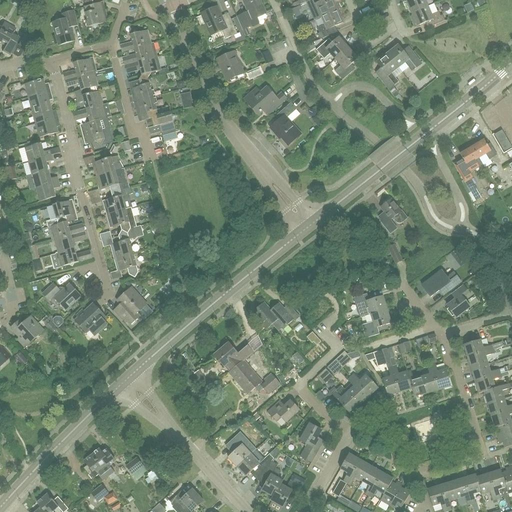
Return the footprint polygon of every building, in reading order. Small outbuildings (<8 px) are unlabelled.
[(243,0),(248,12),(243,15),(242,14),(237,17),(243,31),(249,28),(248,28),(259,23),(257,17),(266,14),(259,0),(243,0)] [(319,0),(312,0),(306,3),(311,14),(319,10),(322,18),(338,11),(333,0),(327,0),(320,3),(319,0)] [(425,0),(408,0),(407,1),(413,14),(428,7),(425,0)] [(109,22),(105,8),(104,2),(84,8),(90,27),(109,22)] [(439,11),(438,11),(435,6),(433,5),(428,7),(413,14),(418,26),(430,21),(432,27),(446,21),(443,15),(441,16),(439,11)] [(226,39),(238,34),(231,19),(224,22),(218,8),(202,15),(211,34),(221,30),(226,39)] [(343,24),(338,11),(322,18),(325,25),(317,28),(320,34),(318,35),(320,40),(334,34),(332,29),(343,24)] [(71,28),(78,26),(74,12),(63,15),(65,22),(53,25),(59,44),(74,40),(71,28)] [(0,28),(0,43),(5,47),(2,52),(9,56),(19,39),(12,35),(16,29),(4,22),(0,28)] [(123,52),(135,49),(152,44),(148,30),(131,35),(133,42),(121,46),(123,52)] [(25,35),(19,45),(24,49),(30,38),(25,35)] [(336,60),(349,49),(340,38),(330,47),(326,42),(316,50),(324,60),(331,54),(336,60)] [(154,43),(152,44),(135,49),(136,54),(123,58),(125,66),(158,57),(154,43)] [(399,45),(388,54),(399,68),(406,63),(412,72),(422,64),(413,52),(407,56),(399,45)] [(358,59),(349,49),(336,60),(341,66),(335,71),(343,81),(352,72),(348,68),(358,59)] [(228,80),(243,74),(234,53),(219,59),(228,80)] [(393,74),(399,68),(388,54),(377,63),(385,73),(379,78),(389,90),(389,91),(394,98),(400,95),(393,87),(399,82),(393,74)] [(161,70),(158,57),(125,66),(127,74),(141,70),(142,75),(148,79),(152,73),(157,71),(158,74),(162,73),(161,70)] [(93,58),(82,62),(77,58),(75,64),(74,64),(76,71),(64,74),(66,80),(95,72),(95,73),(97,72),(93,58)] [(249,81),(264,74),(261,67),(246,73),(249,81)] [(98,86),(95,73),(95,72),(66,80),(67,87),(80,83),(82,90),(88,88),(88,89),(98,86)] [(154,97),(148,79),(142,75),(139,81),(141,86),(131,89),(135,103),(154,97)] [(25,84),(29,98),(50,91),(48,84),(45,84),(43,79),(25,84)] [(89,94),(88,89),(88,88),(82,90),(76,92),(79,103),(85,101),(87,110),(103,105),(100,91),(89,94)] [(273,110),(287,98),(282,93),(276,98),(267,88),(258,97),(254,92),(245,99),(259,115),(269,105),(273,110)] [(53,99),(50,91),(29,98),(32,111),(51,106),(49,100),(53,99)] [(157,110),(154,97),(135,103),(138,116),(148,113),(150,119),(159,116),(170,113),(169,107),(157,110)] [(181,100),(182,107),(191,106),(190,98),(181,100)] [(108,104),(103,105),(87,110),(74,113),(76,119),(89,116),(91,122),(91,123),(100,120),(100,121),(108,118),(112,117),(108,104)] [(287,118),(296,110),(291,104),(276,117),(280,121),(271,129),(277,136),(279,134),(289,145),(301,134),(287,118)] [(52,111),(51,106),(32,111),(36,124),(58,118),(56,110),(52,111)] [(176,131),(173,121),(175,118),(172,116),(171,113),(170,113),(159,116),(150,119),(146,120),(148,129),(159,126),(164,142),(178,138),(176,131)] [(60,126),(58,118),(36,124),(40,137),(58,132),(57,126),(60,126)] [(108,118),(100,121),(100,120),(91,123),(91,122),(81,125),(84,139),(95,136),(97,142),(102,145),(113,142),(110,131),(111,129),(108,118)] [(494,135),(504,152),(511,147),(502,131),(494,135)] [(484,140),(472,147),(482,164),(485,168),(492,164),(489,160),(497,156),(493,149),(491,151),(484,140)] [(60,148),(50,150),(44,152),(41,144),(25,148),(29,162),(51,155),(61,153),(60,148)] [(460,154),(463,159),(455,164),(465,180),(470,177),(468,173),(482,164),(472,147),(460,154)] [(23,148),(17,149),(19,163),(25,162),(23,148)] [(53,161),(51,155),(29,162),(32,175),(49,170),(47,162),(53,161)] [(122,168),(119,162),(118,156),(96,162),(94,156),(84,159),(86,166),(93,164),(97,177),(116,171),(122,170),(121,168),(122,168)] [(51,178),(49,170),(32,175),(36,188),(59,182),(57,177),(51,178)] [(119,184),(116,171),(97,177),(100,190),(110,187),(112,193),(129,188),(127,182),(119,184)] [(27,190),(33,188),(29,175),(23,177),(27,190)] [(465,180),(464,181),(471,193),(477,189),(470,177),(465,180)] [(60,187),(59,182),(36,188),(40,202),(56,197),(54,189),(60,187)] [(126,209),(123,196),(131,195),(129,188),(112,193),(113,198),(103,201),(107,215),(126,209)] [(97,189),(87,191),(89,205),(99,203),(97,189)] [(391,221),(391,220),(393,218),(395,221),(396,221),(397,222),(399,223),(401,222),(402,222),(403,222),(408,218),(402,211),(401,212),(391,199),(381,207),(385,212),(384,212),(378,217),(381,220),(380,220),(387,230),(391,227),(390,227),(391,226),(392,224),(392,222),(391,221)] [(47,222),(42,223),(43,228),(49,227),(49,228),(78,220),(76,214),(72,200),(61,204),(58,201),(55,205),(53,205),(57,219),(47,222)] [(137,227),(131,208),(126,209),(107,215),(111,228),(121,225),(122,231),(128,234),(132,228),(137,227)] [(83,224),(69,227),(68,223),(78,220),(49,228),(53,241),(55,240),(85,232),(83,224)] [(115,258),(133,253),(128,234),(122,231),(119,237),(121,242),(111,245),(115,258)] [(75,249),(73,244),(88,240),(85,232),(55,240),(58,253),(56,254),(75,249)] [(403,261),(395,245),(388,248),(396,265),(403,261)] [(90,250),(76,254),(75,249),(56,254),(60,268),(70,265),(72,266),(75,264),(84,261),(93,259),(90,250)] [(456,250),(451,254),(455,259),(460,256),(456,250)] [(135,278),(139,272),(133,253),(115,258),(118,272),(128,269),(130,275),(135,278)] [(437,275),(432,280),(423,286),(431,297),(444,287),(448,292),(461,282),(454,273),(442,281),(437,275)] [(66,310),(81,296),(70,285),(61,293),(54,284),(43,294),(49,300),(53,296),(66,310)] [(469,293),(467,290),(469,288),(466,284),(453,294),(456,299),(447,306),(456,318),(470,308),(463,298),(469,293)] [(136,314),(147,304),(132,288),(118,300),(121,304),(115,310),(124,320),(125,318),(131,324),(139,317),(136,314)] [(354,298),(356,305),(357,305),(361,318),(387,310),(383,297),(369,301),(367,294),(354,298)] [(278,318),(271,311),(272,310),(264,303),(252,314),(267,330),(272,325),(278,331),(275,328),(279,325),(275,320),(278,318)] [(95,335),(107,324),(103,320),(107,317),(94,304),(85,312),(84,310),(77,316),(79,318),(76,321),(86,333),(89,330),(95,335)] [(295,322),(300,317),(290,306),(285,311),(279,304),(272,310),(271,311),(278,318),(275,320),(279,325),(275,328),(278,331),(282,328),(283,330),(293,320),(295,322)] [(391,323),(387,310),(361,318),(371,315),(373,322),(362,325),(366,338),(380,334),(377,327),(391,323)] [(30,344),(44,331),(31,317),(23,324),(20,321),(11,328),(20,338),(18,340),(24,346),(29,342),(30,344)] [(426,348),(423,338),(416,340),(419,350),(426,348)] [(503,346),(502,342),(483,348),(481,340),(463,345),(467,358),(493,349),(498,348),(503,346)] [(408,342),(399,345),(402,354),(411,352),(408,342)] [(231,372),(254,352),(246,343),(235,351),(228,343),(214,355),(224,367),(226,366),(231,372)] [(412,389),(407,372),(400,375),(397,366),(396,366),(394,358),(395,357),(392,348),(387,349),(391,362),(393,367),(401,393),(412,390),(412,389)] [(488,365),(486,357),(500,352),(498,348),(493,349),(467,358),(471,370),(488,365)] [(391,362),(387,349),(373,353),(377,366),(391,362)] [(344,351),(335,360),(343,368),(352,359),(344,351)] [(15,358),(23,367),(29,362),(20,352),(15,358)] [(262,382),(244,361),(254,353),(254,352),(231,372),(229,373),(248,395),(255,388),(259,393),(263,389),(269,395),(281,385),(272,373),(264,380),(266,382),(263,384),(262,383),(262,382)] [(334,375),(343,368),(335,360),(327,367),(334,375)] [(438,372),(435,364),(431,365),(439,391),(451,387),(446,370),(438,372)] [(439,391),(431,365),(427,366),(430,375),(422,377),(427,394),(432,393),(439,391)] [(490,372),(488,365),(471,370),(475,382),(501,374),(500,370),(490,372)] [(401,393),(393,367),(389,369),(391,377),(383,380),(388,397),(401,393)] [(318,376),(325,384),(333,377),(326,369),(318,376)] [(502,378),(501,378),(511,374),(511,370),(501,374),(475,382),(479,394),(484,393),(484,392),(495,388),(493,381),(502,378)] [(427,394),(422,377),(414,380),(412,371),(407,372),(412,389),(412,390),(413,389),(415,398),(427,394)] [(354,374),(351,377),(369,397),(378,388),(366,375),(360,381),(354,374)] [(369,397),(351,377),(348,380),(351,384),(345,389),(348,393),(348,392),(360,406),(369,397)] [(502,391),(511,389),(510,389),(511,388),(511,383),(495,388),(484,392),(484,393),(488,404),(505,399),(502,391)] [(319,396),(326,390),(323,386),(316,392),(319,396)] [(360,406),(348,392),(348,393),(345,389),(341,386),(332,395),(350,414),(360,406)] [(491,416),(511,409),(511,405),(507,407),(505,399),(488,404),(491,416)] [(286,423),(300,411),(291,401),(283,409),(278,404),(269,413),(277,421),(281,417),(286,423)] [(509,415),(511,414),(511,409),(491,416),(495,428),(499,427),(511,423),(509,415)] [(511,422),(511,423),(499,427),(500,432),(496,433),(498,439),(511,434),(511,422)] [(324,441),(318,438),(322,431),(310,424),(300,441),(308,445),(301,457),(312,463),(324,441)] [(228,458),(237,468),(251,455),(242,445),(250,438),(244,432),(232,444),(237,450),(228,458)] [(511,446),(511,434),(498,439),(500,444),(503,443),(505,448),(511,446)] [(100,450),(92,456),(109,477),(113,473),(109,468),(116,462),(107,451),(103,454),(100,450)] [(264,472),(272,462),(274,459),(270,454),(264,459),(260,454),(255,459),(251,455),(237,468),(246,477),(258,466),(264,472)] [(347,484),(360,461),(349,455),(340,470),(347,474),(343,482),(347,484)] [(109,477),(92,456),(85,462),(88,466),(83,469),(92,480),(99,475),(104,481),(109,477)] [(148,472),(137,458),(126,467),(137,481),(148,472)] [(363,483),(371,467),(360,461),(347,484),(351,486),(355,479),(363,483)] [(272,462),(264,472),(263,473),(270,477),(262,491),(274,497),(281,485),(283,481),(277,478),(281,472),(276,469),(278,465),(272,462)] [(369,496),(382,473),(371,467),(363,483),(370,487),(365,494),(369,496)] [(511,493),(511,471),(511,467),(505,469),(506,472),(502,474),(501,474),(506,487),(508,494),(511,493)] [(501,474),(502,474),(501,470),(489,474),(497,500),(501,498),(498,490),(506,487),(501,474)] [(391,482),(392,482),(393,479),(382,473),(369,496),(373,498),(377,491),(384,494),(391,482)] [(497,500),(489,474),(477,478),(476,478),(481,492),(482,495),(490,492),(492,501),(497,500)] [(476,478),(477,478),(476,475),(464,479),(472,504),(476,503),(473,494),(481,492),(476,478)] [(175,485),(178,489),(186,482),(183,478),(175,485)] [(472,504),(464,479),(452,482),(457,499),(465,497),(467,505),(472,504)] [(286,488),(281,485),(274,497),(272,501),(283,507),(289,496),(295,500),(302,487),(291,481),(286,488)] [(391,506),(401,488),(403,485),(398,482),(396,485),(392,482),(391,482),(384,494),(381,501),(391,506)] [(457,499),(452,482),(440,486),(448,511),(452,510),(449,502),(457,499)] [(405,490),(401,488),(391,506),(400,511),(413,489),(407,485),(405,490)] [(102,486),(92,494),(98,502),(108,494),(102,486)] [(446,511),(448,511),(440,486),(427,490),(432,507),(441,504),(443,511),(446,511)] [(170,502),(174,506),(172,508),(176,511),(194,511),(193,511),(204,501),(193,489),(183,499),(179,494),(170,502)] [(53,511),(59,507),(48,494),(38,503),(42,507),(45,511),(53,511)] [(348,506),(350,502),(339,496),(336,500),(348,506)]
